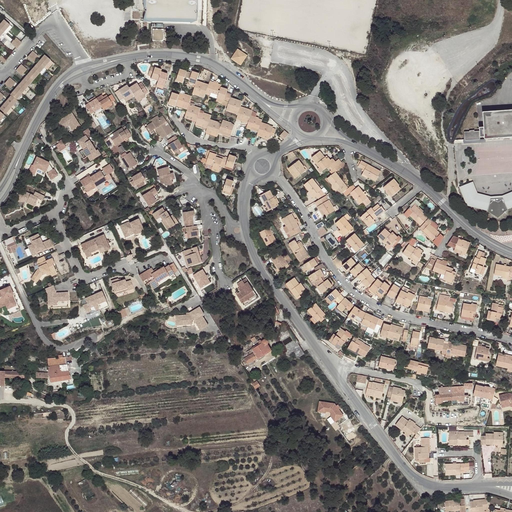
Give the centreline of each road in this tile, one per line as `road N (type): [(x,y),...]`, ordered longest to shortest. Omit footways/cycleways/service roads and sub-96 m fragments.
road 1 (residential): [(511,342),(367,304),(327,261),(274,173)]
road 2 (residential): [(330,364),(420,482),(490,486)]
road 3 (unclassified): [(86,68),(153,53),(195,57),(262,102)]
road 4 (track): [(50,405),(72,412),(67,442),(93,471),(177,508)]
road 5 (unclassified): [(0,196),(52,95),(86,68)]
road 6 (residential): [(0,245),(47,343),(62,348),(91,337)]
road 7 (residential): [(247,235),(264,273),(330,364)]
road 8 (residential): [(1,76),(56,20),(86,68)]
